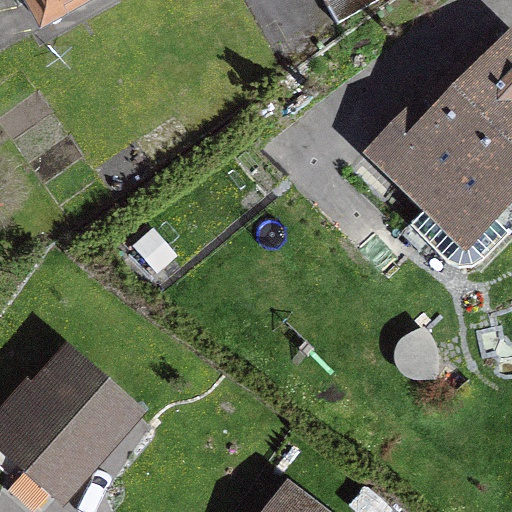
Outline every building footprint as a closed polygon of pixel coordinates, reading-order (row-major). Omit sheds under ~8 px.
[(90,0),(29,0),(44,26),(90,0)] [(323,0),(337,24),(378,0),(323,0)] [(511,43),(487,68),(473,55),(374,153),(429,207),(410,226),(450,264),(470,267),(481,262),(508,234),(490,217),(511,195),(511,43)] [(406,376),(434,379),(423,330),(403,341),(396,357),(398,368),(406,376)] [(31,386),(0,421),(0,448),(49,492),(76,461),(83,467),(132,410),(68,354),(36,390),(31,386)] [(304,511),(284,497),(272,511),(304,511)]
